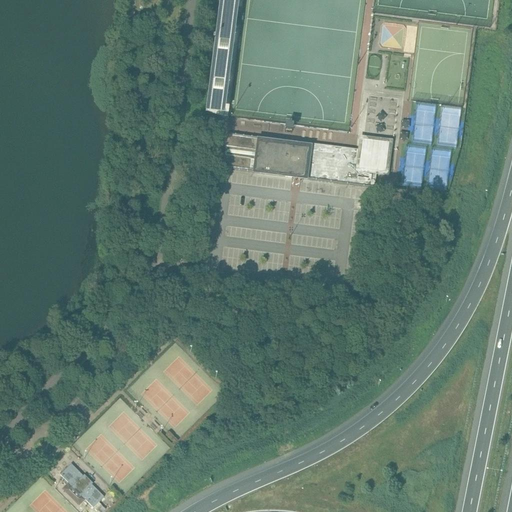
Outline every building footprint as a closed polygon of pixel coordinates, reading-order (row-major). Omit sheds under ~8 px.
[(237,0),(220,0),(206,115),(218,116),(224,117),(235,26),(229,26),(231,7),(237,8),(237,0)] [(384,21),(380,45),(403,49),(407,25),(384,21)] [(225,145),(222,169),(284,177),(285,176),(292,177),(292,173),(302,174),(301,179),(335,183),(359,186),(370,188),(370,187),(374,188),(376,173),(385,175),(387,157),(389,144),(362,141),(361,151),(354,150),(308,144),(308,145),(307,152),(295,150),(295,149),(293,149),(293,143),(277,141),(226,135),(225,145)] [(432,177),(429,190),(441,193),(445,181),(432,177)] [(60,434),(66,427),(50,412),(44,418),(60,434)] [(71,465),(60,475),(68,483),(69,484),(69,483),(73,487),(71,489),(80,497),(81,496),(85,499),(84,500),(85,501),(93,508),(97,511),(101,508),(102,507),(98,503),(104,498),(95,489),(94,490),(91,486),(92,484),(84,476),(82,478),(78,474),(79,473),(71,465)]
